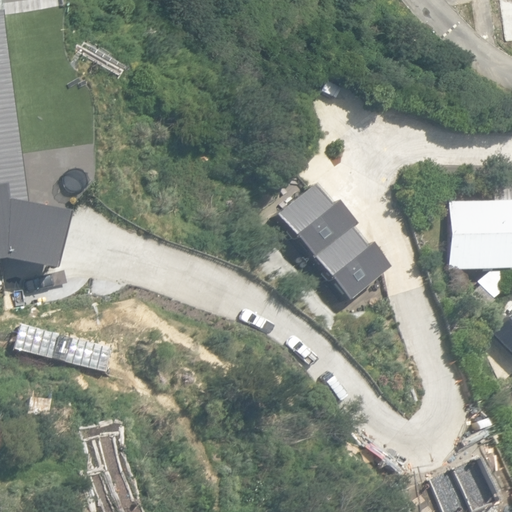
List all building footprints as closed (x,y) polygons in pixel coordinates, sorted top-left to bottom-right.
[(502,24),(503,42),(511,40),(511,0),(499,0),(501,16),(492,16),(493,25),(502,24)] [(25,207),(0,14),(0,260),(47,272),(61,215),(25,207)] [(311,180),(268,215),(337,297),(379,261),(311,180)] [(476,283),(489,298),(505,283),(497,271),(511,271),(511,186),(490,186),(490,202),(445,201),(445,270),(479,270),(479,273),(486,273),(476,283)] [(465,298),(476,311),(487,301),(476,289),(465,298)]
